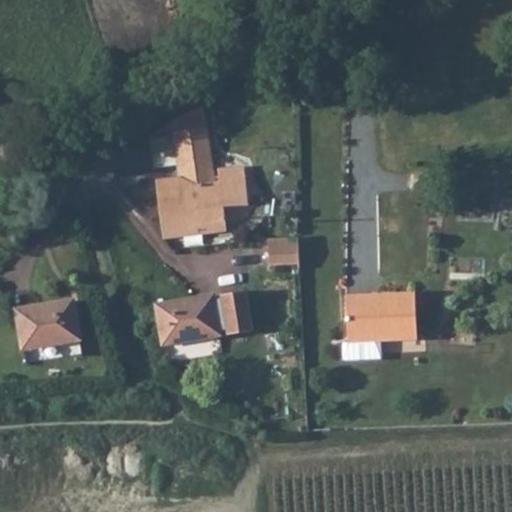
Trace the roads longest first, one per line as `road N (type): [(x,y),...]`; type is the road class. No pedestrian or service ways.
road 1 (track): [(75,179),(239,57),(279,0)]
road 2 (track): [(207,415),(0,423)]
